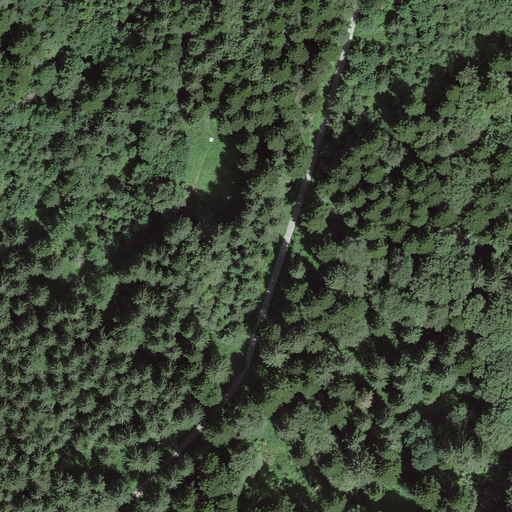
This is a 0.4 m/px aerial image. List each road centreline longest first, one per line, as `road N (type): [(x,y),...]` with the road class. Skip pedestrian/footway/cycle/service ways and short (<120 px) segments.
road 1 (track): [(166,511),(311,178),(358,0)]
road 2 (track): [(0,324),(114,257),(193,188)]
